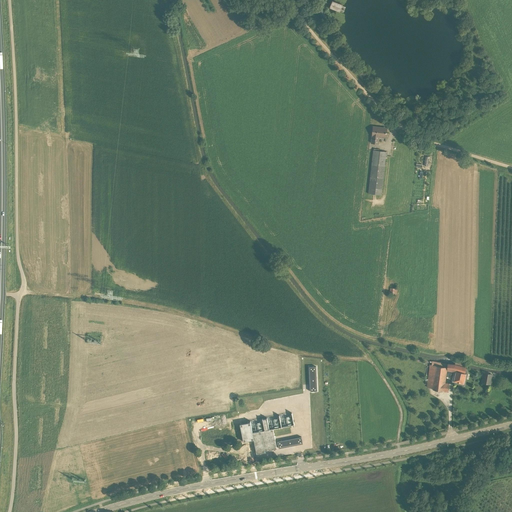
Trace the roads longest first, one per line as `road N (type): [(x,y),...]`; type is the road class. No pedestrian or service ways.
road 1 (unclassified): [(51,497),(66,297),(55,0)]
road 2 (track): [(399,452),(398,404),(363,360),(300,355),(150,306),(23,293)]
road 3 (tertiary): [(103,511),(511,425)]
road 4 (track): [(23,293),(8,0)]
road 5 (unclassified): [(511,168),(401,130),(287,0)]
road 6 (track): [(9,511),(23,293)]
